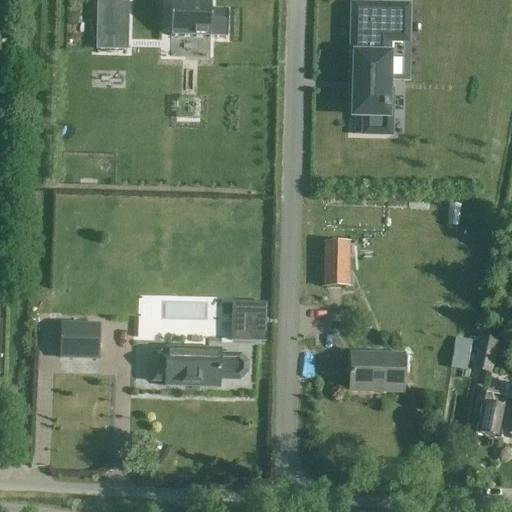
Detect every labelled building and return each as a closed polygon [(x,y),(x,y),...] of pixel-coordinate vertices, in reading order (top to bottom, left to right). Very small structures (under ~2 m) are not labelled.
[(97,3),(96,51),(121,52),(123,3),(97,3)] [(171,4),(169,63),(212,63),(214,39),(227,39),(228,13),(211,12),(211,5),(171,4)] [(355,58),(354,118),(367,119),(367,132),(386,132),(387,58),(381,58),(381,41),(405,42),(406,9),(389,9),(361,8),(359,58),(355,58)] [(349,244),(322,244),(322,289),(348,289),(349,244)] [(233,305),(231,342),(263,343),(264,306),(233,305)] [(62,327),(61,360),(98,361),(98,327),(62,327)] [(493,376),(500,342),(479,337),(472,371),(493,376)] [(468,371),(472,343),(456,340),(451,368),(468,371)] [(151,383),(165,384),(164,388),(219,390),(219,383),(239,384),(247,376),(248,365),(240,357),(220,356),(220,352),(166,351),(166,353),(152,353),(151,383)] [(350,355),(348,393),(402,395),(404,357),(350,355)] [(477,436),(485,438),(490,442),(496,440),(497,440),(503,409),(506,410),(508,400),(484,395),(482,405),(483,405),(477,436)]
